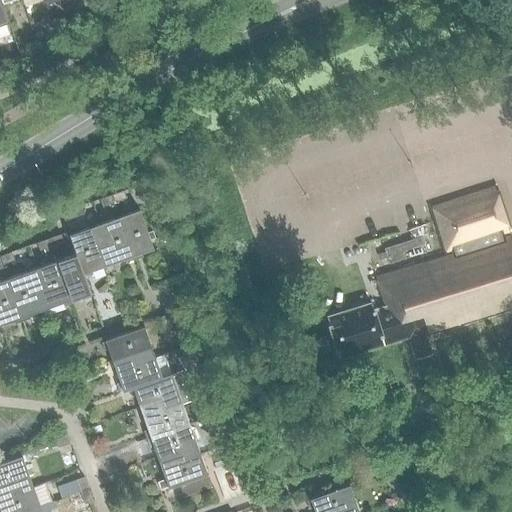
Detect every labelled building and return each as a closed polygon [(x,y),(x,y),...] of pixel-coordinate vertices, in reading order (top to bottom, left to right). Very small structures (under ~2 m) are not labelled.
[(0,27),(8,24),(2,6),(2,7),(0,2),(0,27)] [(9,57),(13,68),(21,66),(18,54),(9,57)] [(370,312),(368,304),(324,317),(337,358),(407,336),(414,358),(429,353),(424,336),(511,309),(511,238),(495,184),(428,205),(443,254),(373,276),(383,308),(370,312)] [(123,192),(111,196),(113,204),(126,200),(123,192)] [(113,204),(111,196),(98,201),(101,208),(113,204)] [(140,253),(152,248),(138,209),(118,217),(133,259),(142,256),(140,253)] [(61,214),(64,222),(75,218),(73,210),(61,214)] [(118,217),(99,224),(106,243),(94,247),(101,267),(124,258),(126,262),(133,259),(118,217)] [(67,235),(74,253),(82,274),(83,273),(101,267),(94,247),(106,243),(99,224),(67,235)] [(63,244),(61,237),(60,234),(48,239),(51,248),(60,245),(63,244)] [(383,249),(388,264),(404,259),(402,252),(424,244),(421,236),(383,249)] [(51,248),(48,239),(35,243),(39,253),(43,251),(51,248)] [(62,252),(60,245),(51,248),(53,255),(62,252)] [(51,248),(43,251),(45,258),(53,255),(51,248)] [(14,262),(10,252),(0,256),(0,261),(2,266),(14,262)] [(90,293),(83,273),(82,274),(74,253),(55,260),(71,304),(78,301),(77,298),(90,293)] [(55,260),(36,267),(43,287),(32,291),(39,312),(61,304),(63,307),(71,304),(55,260)] [(28,316),(39,312),(32,291),(43,287),(36,267),(5,278),(21,322),(29,319),(28,316)] [(5,278),(0,279),(0,325),(14,321),(15,324),(21,322),(5,278)] [(162,327),(173,323),(174,323),(171,315),(159,320),(162,327)] [(106,348),(111,362),(131,354),(135,366),(156,358),(144,327),(104,342),(104,343),(101,344),(103,349),(106,348)] [(163,378),(162,377),(156,358),(135,366),(131,354),(111,362),(119,384),(110,388),(113,395),(122,392),(122,393),(129,390),(163,378)] [(183,372),(191,369),(186,357),(178,360),(183,372)] [(195,381),(191,369),(183,372),(187,384),(195,381)] [(85,377),(82,370),(74,373),(77,381),(85,377)] [(163,413),(183,405),(171,374),(162,377),(163,378),(129,390),(132,397),(134,396),(139,409),(159,401),(163,413)] [(190,425),(183,405),(163,413),(159,401),(139,409),(147,430),(143,432),(146,441),(190,425)] [(211,418),(218,415),(214,403),(206,406),(211,418)] [(198,412),(201,420),(209,417),(206,409),(198,412)] [(215,430),(222,428),(218,415),(211,418),(215,430)] [(152,446),(157,458),(177,451),(181,462),(201,455),(190,425),(146,441),(148,447),(152,446)] [(59,451),(73,446),(69,436),(56,441),(59,451)] [(168,488),(168,489),(179,485),(184,498),(212,487),(201,455),(181,462),(177,451),(157,458),(165,480),(160,482),(162,490),(168,488)] [(0,464),(0,487),(9,484),(13,497),(34,490),(22,457),(0,464)] [(226,472),(237,467),(234,459),(222,463),(226,472)] [(81,494),(90,491),(85,479),(77,482),(81,494)] [(0,487),(0,511),(28,511),(40,508),(34,490),(13,497),(9,484),(0,487)] [(311,506),(312,511),(358,511),(349,486),(309,500),(309,501),(306,502),(307,508),(311,506)] [(85,506),(90,505),(94,503),(90,491),(81,494),(85,506)] [(43,504),(44,511),(56,511),(54,501),(43,504)]
